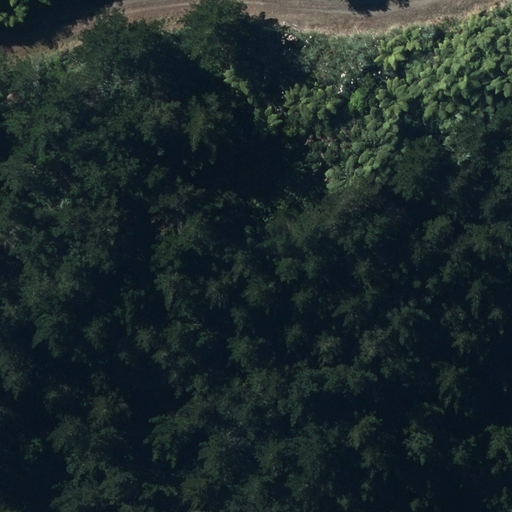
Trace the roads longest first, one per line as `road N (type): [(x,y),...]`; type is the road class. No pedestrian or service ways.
road 1 (track): [(221,0),(354,20),(406,0)]
road 2 (track): [(0,37),(152,0)]
